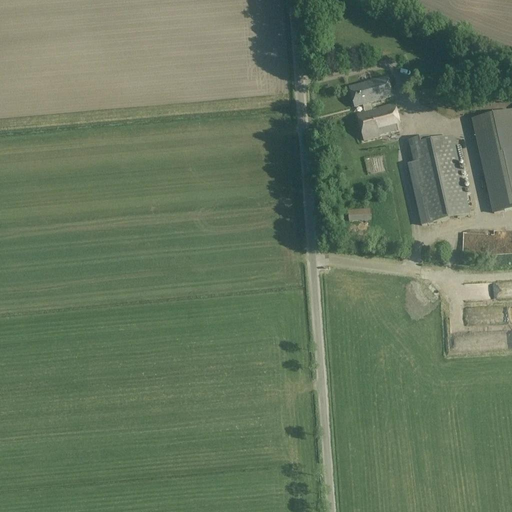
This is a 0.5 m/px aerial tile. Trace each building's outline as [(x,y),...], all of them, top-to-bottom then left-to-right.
[(371,107),(373,106),(372,103),(393,97),(388,78),(350,88),(355,108),(363,106),(364,109),(366,108),(368,107),(371,107)] [(364,109),(366,113),(358,116),(365,141),(380,137),(380,136),(402,131),(395,105),(374,111),(373,106),(371,107),(368,107),(366,108),(364,109)] [(511,111),(473,120),(494,214),(511,209),(511,111)] [(425,138),(409,141),(414,164),(408,165),(421,226),(469,216),(452,137),(426,143),(425,138)] [(348,211),(349,222),(372,221),(371,209),(348,211)] [(461,297),(501,296),(500,281),(460,282),(461,297)]
